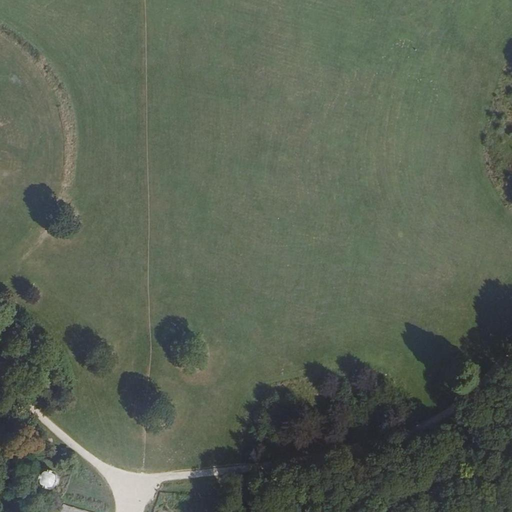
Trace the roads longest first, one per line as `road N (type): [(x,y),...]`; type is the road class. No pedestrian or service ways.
road 1 (track): [(135,479),(335,457),(397,441),(474,391),(511,340)]
road 2 (track): [(135,479),(85,454),(0,385)]
